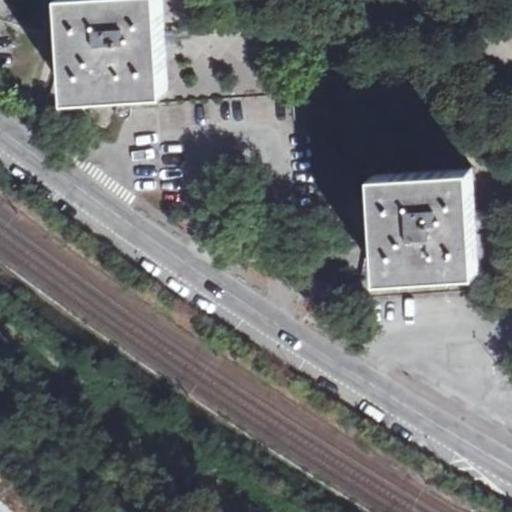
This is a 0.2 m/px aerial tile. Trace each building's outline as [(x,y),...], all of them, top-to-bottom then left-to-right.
[(70,96),(127,93),(171,91),(168,46),(167,28),(165,0),(65,0),(68,47),(70,96)] [(167,28),(168,46),(183,45),(181,27),(167,28)] [(128,106),(127,93),(70,96),(68,47),(61,50),(63,60),(55,93),(65,97),(71,105),(72,117),(68,127),(112,151),(124,127),(129,127),(136,120),(133,108),(128,106)] [(379,231),(382,277),(481,271),(478,227),(477,217),(477,210),(474,167),(376,173),(379,231)] [(477,217),(478,227),(496,225),(495,209),(477,210),(477,217)] [(364,278),(382,277),(379,231),(374,233),(372,237),(364,278)]
